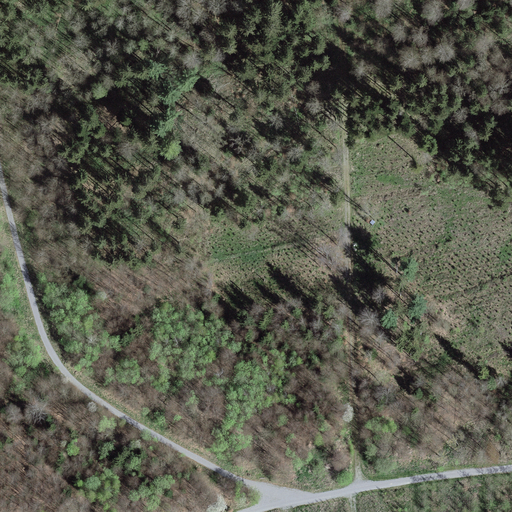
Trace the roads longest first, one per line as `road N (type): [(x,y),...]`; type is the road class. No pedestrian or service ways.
road 1 (unclassified): [(280,498),(182,452),(68,379),(36,326),(0,187)]
road 2 (track): [(248,511),(280,498),(511,468)]
